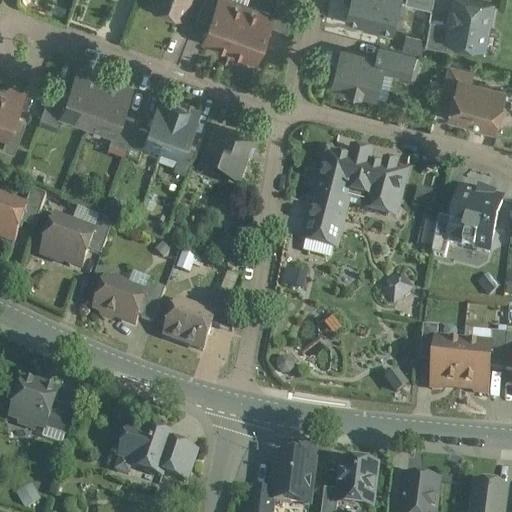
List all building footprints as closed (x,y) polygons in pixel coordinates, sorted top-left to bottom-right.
[(153,0),(152,5),(158,8),(161,13),(170,17),(176,14),(183,17),(188,0),(153,0)] [(219,0),(216,7),(206,35),(204,36),(202,41),(203,44),(208,45),(211,44),(230,51),(246,6),(228,0),(219,0)] [(277,0),(272,16),(273,16),(269,26),(287,33),(293,0),(277,0)] [(399,0),(352,0),(347,21),(365,25),(364,29),(378,32),(379,29),(391,32),(399,0)] [(433,0),(405,0),(405,4),(432,11),(433,0)] [(491,5),(465,0),(454,0),(449,25),(447,41),(483,48),(491,5)] [(246,6),(230,51),(249,58),(250,61),(255,63),(258,62),(260,56),(259,54),(269,26),(273,16),(272,16),(246,6)] [(449,25),(430,21),(425,47),(446,51),(447,41),(449,25)] [(406,33),(402,49),(422,54),(426,38),(406,33)] [(414,56),(379,47),(375,61),(383,63),(383,64),(410,71),(414,56)] [(375,61),(342,53),(333,87),(374,98),(383,64),(383,63),(375,61)] [(473,71),(448,65),(441,91),(455,94),(458,80),(470,83),(473,71)] [(68,97),(62,116),(63,116),(88,126),(105,78),(91,73),(89,75),(78,71),(68,97)] [(120,84),(105,78),(88,126),(113,135),(114,135),(121,117),(131,91),(119,86),(120,84)] [(470,83),(458,80),(455,94),(449,118),(495,129),(498,118),(505,114),(506,110),(502,104),(505,92),(470,83)] [(8,93),(0,89),(0,134),(7,137),(8,138),(15,117),(24,93),(15,89),(8,93)] [(68,97),(51,91),(40,121),(59,128),(63,116),(62,116),(68,97)] [(149,132),(142,151),(160,158),(180,105),(161,98),(149,132)] [(180,105),(160,158),(178,164),(179,165),(186,146),(198,112),(180,105)] [(26,121),(15,117),(8,138),(7,137),(2,151),(14,155),(26,121)] [(139,123),(121,117),(114,135),(113,135),(109,146),(128,153),(137,128),(139,123)] [(128,153),(125,160),(138,164),(142,151),(149,132),(137,128),(128,153)] [(252,140),(218,128),(203,170),(237,183),(238,181),(240,180),(242,173),(241,171),(252,140)] [(186,146),(179,165),(178,164),(173,177),(186,182),(197,150),(186,146)] [(383,169),(369,166),(371,158),(352,153),(350,161),(333,156),(333,154),(331,150),(326,148),(321,151),(320,156),(322,160),(325,161),(304,242),(335,250),(346,205),(364,210),(363,210),(395,218),(406,175),(395,172),(396,168),(384,165),(383,169)] [(449,243),(468,249),(482,195),(463,189),(449,243)] [(46,197),(31,191),(25,208),(26,209),(20,226),(33,230),(46,197)] [(428,205),(431,193),(417,191),(415,203),(428,205)] [(504,200),(482,195),(468,249),(490,254),(504,200)] [(25,208),(0,199),(0,239),(13,245),(20,226),(26,209),(25,208)] [(54,205),(45,201),(40,215),(49,219),(54,205)] [(73,226),(55,219),(41,255),(47,257),(49,261),(57,264),(61,262),(81,269),(87,253),(94,234),(93,233),(98,219),(79,211),(73,226)] [(113,224),(98,218),(98,219),(93,233),(94,234),(87,253),(100,257),(113,224)] [(284,270),(280,286),(300,291),(304,276),(284,270)] [(400,277),(383,291),(393,304),(410,290),(400,277)] [(108,283),(104,281),(93,311),(134,327),(137,319),(146,297),(144,296),(127,290),(125,285),(113,280),(108,283)] [(165,291),(149,285),(144,296),(146,297),(137,319),(152,325),(165,291)] [(237,306),(212,297),(207,311),(216,315),(212,326),(231,334),(237,306)] [(199,313),(177,305),(164,338),(202,352),(212,326),(216,315),(207,311),(200,309),(199,313)] [(437,330),(422,328),(419,364),(433,365),(435,344),(436,344),(437,330)] [(506,336),(491,334),(490,349),(491,349),(489,371),(503,372),(506,336)] [(511,336),(506,336),(503,372),(511,372),(511,336)] [(436,344),(435,344),(433,365),(430,391),(440,392),(446,387),(459,388),(463,346),(436,344)] [(490,349),(463,346),(459,388),(472,390),(477,396),(486,397),(489,371),(491,349),(490,349)] [(57,394),(23,382),(10,420),(20,423),(19,426),(33,431),(34,428),(44,432),(53,405),(57,394)] [(76,413),(53,405),(44,432),(67,439),(76,413)] [(142,436),(129,432),(115,473),(128,478),(131,469),(161,480),(163,475),(172,447),(174,442),(144,431),(142,436)] [(195,454),(172,447),(163,475),(185,483),(195,454)] [(314,464),(278,460),(276,479),(274,479),(271,497),(271,504),(272,504),(308,508),(314,464)] [(372,511),(377,470),(341,466),(338,495),(336,508),(337,508),(368,511),(372,511)] [(434,511),(438,485),(405,481),(401,511),(434,511)] [(503,511),(506,491),(473,487),(470,511),(503,511)] [(338,495),(324,493),(321,511),(336,511),(337,508),(336,508),(338,495)] [(271,497),(252,494),(249,511),(270,511),(272,504),(271,504),(271,497)]
